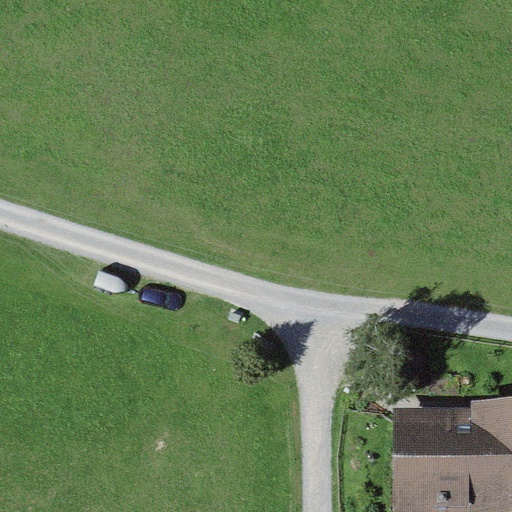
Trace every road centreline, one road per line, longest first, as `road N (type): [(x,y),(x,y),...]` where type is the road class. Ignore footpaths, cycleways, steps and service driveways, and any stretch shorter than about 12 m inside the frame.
road 1 (track): [(511,333),(312,309),(321,511)]
road 2 (residential): [(312,309),(0,212)]
